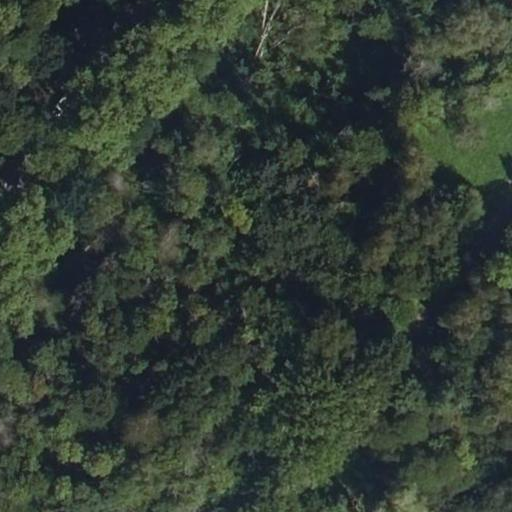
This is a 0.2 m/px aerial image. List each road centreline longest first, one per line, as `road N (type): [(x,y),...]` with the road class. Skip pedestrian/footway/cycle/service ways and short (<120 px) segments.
road 1 (unclassified): [(511,218),(301,511)]
road 2 (primary): [(0,190),(142,0)]
